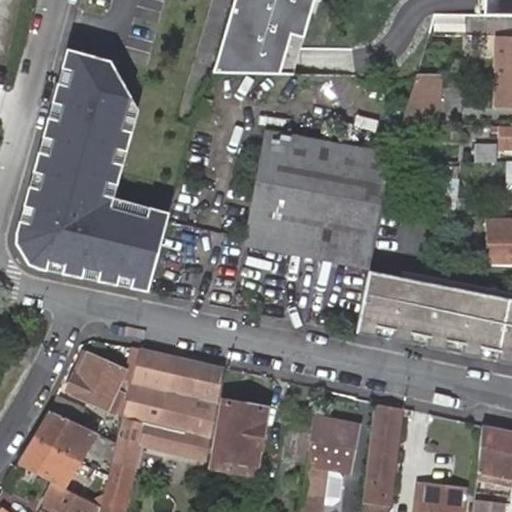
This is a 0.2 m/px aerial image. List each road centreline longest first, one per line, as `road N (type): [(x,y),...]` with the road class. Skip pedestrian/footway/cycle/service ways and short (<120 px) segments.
road 1 (residential): [(511,397),(78,301)]
road 2 (residential): [(0,205),(57,0)]
road 3 (residential): [(78,301),(0,448)]
